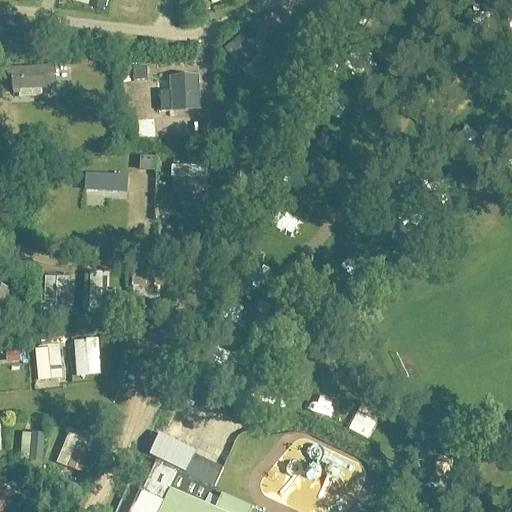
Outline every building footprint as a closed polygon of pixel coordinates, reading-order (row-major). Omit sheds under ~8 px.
[(140,0),(130,0),(128,11),(158,18),(161,5),(140,0)] [(215,0),(217,10),(241,6),(240,0),(215,0)] [(251,27),(224,50),(242,72),(258,57),(249,46),(259,37),(251,27)] [(13,95),(20,95),(20,99),(42,98),(41,89),(46,89),(46,81),(52,81),(52,66),(18,69),(19,81),(12,81),(13,95)] [(170,92),(160,93),(161,111),(199,110),(198,78),(170,79),(170,92)] [(336,119),(343,98),(332,95),(324,115),(336,119)] [(177,165),(177,178),(211,180),(211,166),(177,165)] [(289,188),(309,193),(313,177),(293,172),(289,188)] [(127,177),(85,174),(84,192),(126,195),(127,177)] [(433,187),(444,201),(457,191),(445,177),(433,187)] [(181,193),(201,192),(200,181),(181,182),(181,193)] [(411,215),(426,207),(418,191),(402,200),(411,215)] [(290,227),(300,209),(279,198),(269,215),(290,227)] [(435,236),(422,241),(426,254),(439,249),(435,236)] [(267,266),(271,246),(254,243),(251,263),(267,266)] [(50,277),(49,314),(72,315),(74,278),(50,277)] [(0,317),(12,293),(0,287),(0,317)] [(302,342),(298,325),(282,329),(287,346),(302,342)] [(82,379),(106,377),(104,340),(80,341),(82,379)] [(18,347),(4,348),(6,396),(20,396),(18,347)] [(55,366),(66,365),(65,348),(54,349),(55,366)] [(55,381),(53,349),(41,350),(43,382),(55,381)] [(307,356),(301,368),(321,379),(327,367),(307,356)] [(0,445),(10,445),(8,418),(0,418),(0,445)] [(78,430),(64,461),(90,472),(103,441),(78,430)] [(29,434),(29,454),(48,454),(48,434),(29,434)] [(258,511),(224,496),(225,493),(179,473),(156,462),(132,511),(258,511)] [(0,484),(0,511),(18,511),(21,508),(13,504),(17,494),(0,484)]
